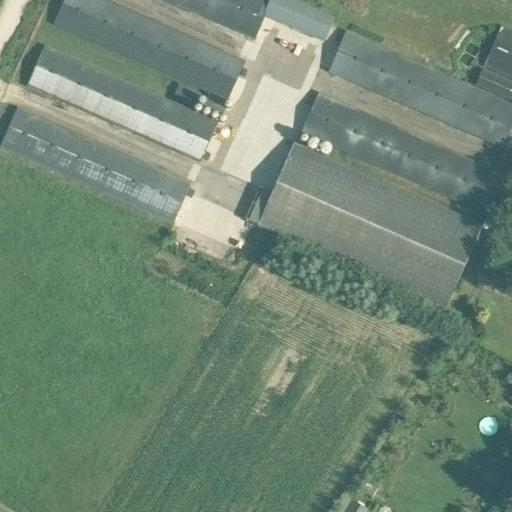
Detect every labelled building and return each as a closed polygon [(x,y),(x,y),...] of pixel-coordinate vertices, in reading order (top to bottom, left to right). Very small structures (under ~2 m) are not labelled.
[(245,61),(102,0),(63,0),(53,25),(209,93),(203,107),(221,115),(245,61)] [(164,0),(255,40),(265,17),(323,42),(330,26),(334,17),(292,0),(164,0)] [(483,66),(511,79),(511,31),(501,27),(483,66)] [(511,105),(345,32),(328,72),(502,148),(511,126),(511,105)] [(26,86),(200,162),(208,144),(218,123),(44,47),(26,86)] [(196,105),(200,92),(178,85),(174,98),(196,105)] [(318,93),(300,133),(475,210),(492,170),(318,93)] [(190,184),(17,108),(0,146),(0,147),(173,224),(190,184)] [(446,311),(484,225),(295,142),(257,229),(446,311)] [(511,292),(490,283),(480,306),(511,319),(511,292)] [(345,511),(366,511),(368,509),(353,500),(345,511)]
